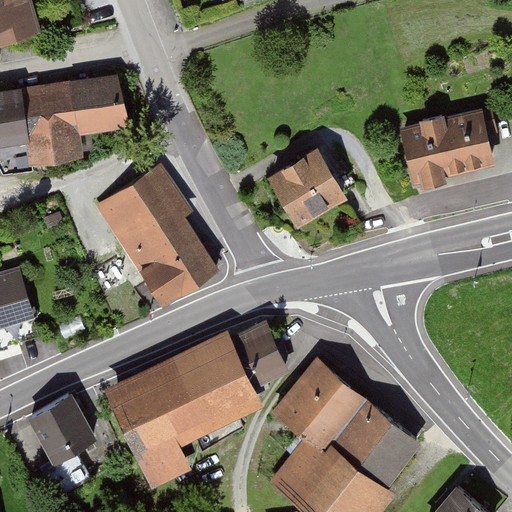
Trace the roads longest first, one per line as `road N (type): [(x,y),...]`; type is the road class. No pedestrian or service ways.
road 1 (tertiary): [(0,410),(270,292)]
road 2 (track): [(245,511),(239,471),(256,426),(371,274)]
road 3 (tertiary): [(511,471),(398,337),(369,268)]
road 4 (residential): [(0,208),(103,180),(187,137)]
road 5 (unclassified): [(187,137),(270,292)]
road 6 (residential): [(151,46),(0,75)]
road 7 (tertiary): [(369,268),(511,236)]
